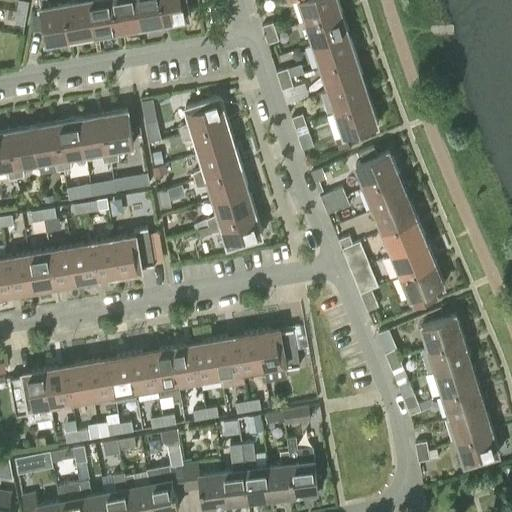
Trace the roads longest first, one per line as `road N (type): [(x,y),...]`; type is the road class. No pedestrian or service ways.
road 1 (residential): [(338,267),(0,323)]
road 2 (residential): [(0,82),(254,40)]
road 3 (residential): [(338,267),(254,40)]
road 4 (residential): [(407,482),(398,421),(338,267)]
